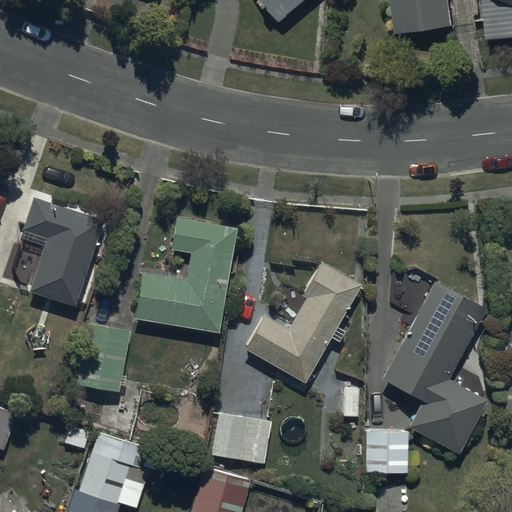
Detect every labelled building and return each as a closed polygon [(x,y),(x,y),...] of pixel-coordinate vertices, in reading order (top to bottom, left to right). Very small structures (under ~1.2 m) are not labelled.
[(298,0),(267,0),(280,16),(298,0)] [(452,19),(449,0),(390,0),(395,27),(452,19)] [(511,0),(483,0),(487,33),(511,30),(511,0)] [(25,289),(71,305),(101,218),(32,195),(18,237),(41,245),(25,289)] [(215,328),(233,222),(172,213),(167,244),(187,247),(183,274),(138,266),(130,314),(215,328)] [(259,310),(241,344),(301,379),(358,280),(317,256),(297,291),(303,294),(286,324),(259,310)] [(481,303),(432,275),(380,374),(421,395),(406,424),(455,449),(484,395),(444,374),(481,303)] [(118,392),(129,330),(88,322),(77,385),(118,392)] [(503,410),(511,409),(511,357),(501,358),(503,410)] [(357,384),(341,384),(341,413),(356,413),(357,384)] [(14,411),(0,406),(0,448),(3,449),(14,411)] [(216,409),(209,450),(259,459),(259,462),(265,463),(272,421),(267,421),(268,417),(216,409)] [(405,468),(404,427),(362,426),(362,469),(405,468)] [(145,444),(94,430),(77,490),(134,506),(145,465),(140,464),(145,444)] [(211,466),(201,463),(187,511),(238,511),(249,476),(222,468),(224,462),(213,459),(211,466)] [(0,511),(34,511),(30,506),(23,511),(16,511),(0,490),(0,511)]
